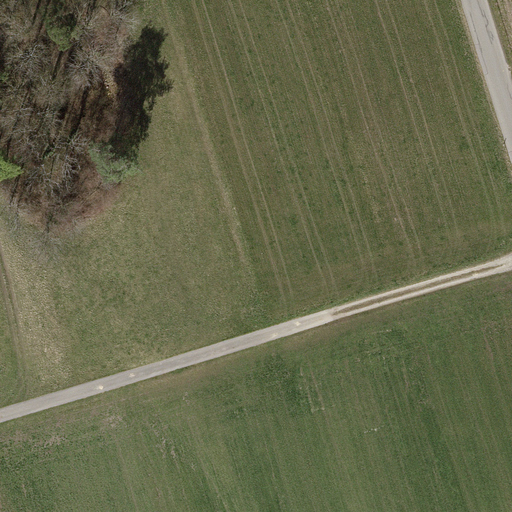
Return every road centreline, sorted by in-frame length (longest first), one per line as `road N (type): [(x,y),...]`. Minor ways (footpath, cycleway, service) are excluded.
road 1 (track): [(0,416),(511,263)]
road 2 (tertiary): [(473,0),(511,121)]
